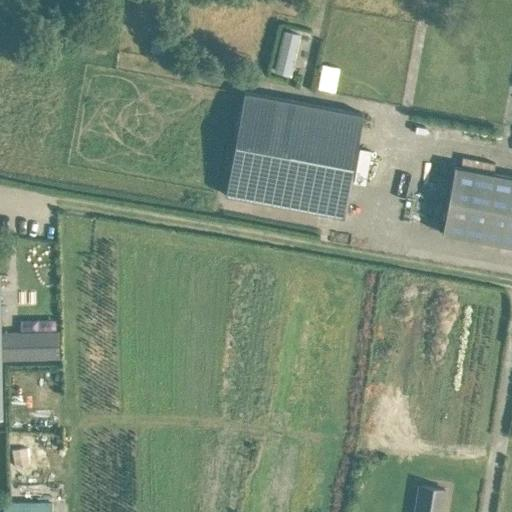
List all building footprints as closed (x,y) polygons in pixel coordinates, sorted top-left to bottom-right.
[(292,75),(304,33),(287,28),(275,70),(292,75)] [(244,91),(229,174),(225,194),(344,216),(363,113),(244,91)] [(511,176),(455,166),(446,213),(442,233),(511,245),(511,176)] [(57,331),(0,331),(0,358),(57,358),(57,331)] [(445,511),(451,483),(417,477),(410,511),(445,511)] [(55,511),(55,500),(6,501),(5,511),(55,511)]
